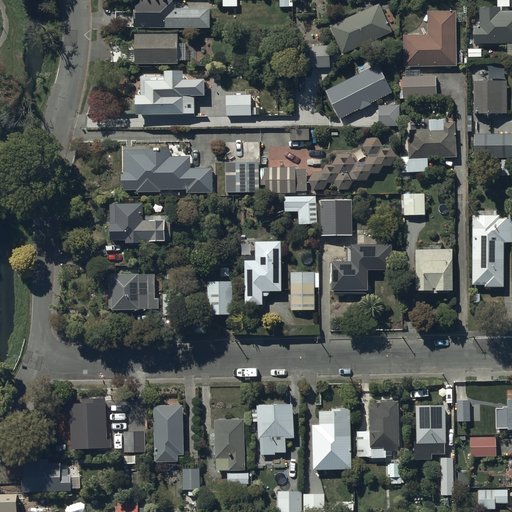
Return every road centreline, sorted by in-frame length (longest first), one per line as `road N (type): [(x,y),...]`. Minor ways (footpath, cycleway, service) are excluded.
road 1 (unclassified): [(47,356),(511,353)]
road 2 (unclassified): [(74,0),(74,44),(45,184),(47,356)]
